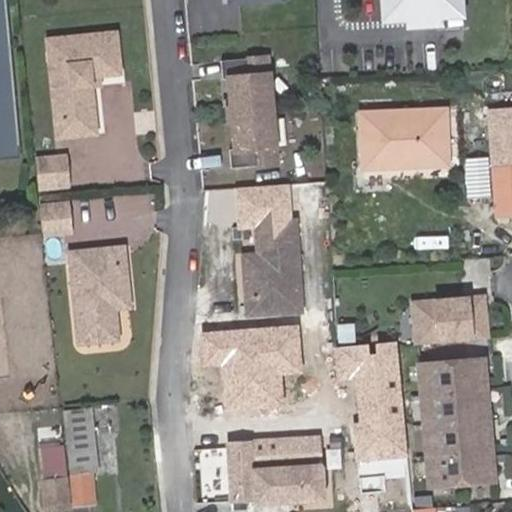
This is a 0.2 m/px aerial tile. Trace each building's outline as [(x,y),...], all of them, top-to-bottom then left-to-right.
[(7,0),(0,0),(0,162),(22,160),(7,0)] [(381,0),(383,25),(462,20),(460,0),(381,0)] [(116,31),(48,38),(59,136),(96,132),(90,76),(121,72),(116,31)] [(269,56),(223,60),(225,78),(230,78),(236,148),(231,149),(233,168),(278,163),(277,145),(272,145),(265,74),(270,74),(269,56)] [(444,109),(359,114),(362,169),(447,164),(444,109)] [(511,109),(489,110),(492,166),(511,164),(511,109)] [(511,217),(511,164),(492,166),(494,172),(496,219),(511,217)] [(65,165),(37,168),(40,200),(68,196),(65,165)] [(291,182),(229,187),(233,229),(255,227),(294,224),(291,182)] [(112,192),(111,241),(152,242),(153,193),(112,192)] [(69,204),(41,206),(45,238),(72,236),(69,204)] [(245,259),(248,316),(301,313),(298,266),(294,224),(255,227),(257,258),(245,259)] [(130,310),(125,251),(70,256),(78,345),(118,342),(115,312),(130,310)] [(488,295),(409,301),(412,342),(491,335),(488,295)] [(299,325),(202,333),(204,365),(221,363),(225,413),(284,409),(281,375),(303,373),(299,325)] [(394,340),(333,345),(336,383),(356,381),(362,458),(404,455),(394,340)] [(496,351),(417,357),(427,479),(506,472),(496,351)] [(100,472),(94,408),(66,411),(70,474),(74,505),(93,503),(90,473),(100,472)] [(323,499),(320,439),(254,443),(254,434),(228,435),(229,444),(232,501),(252,500),(253,503),(323,499)] [(61,446),(38,449),(46,510),(67,507),(61,446)] [(411,509),(411,511),(432,511),(433,507),(432,495),(427,494),(412,496),(410,496),(411,509)]
